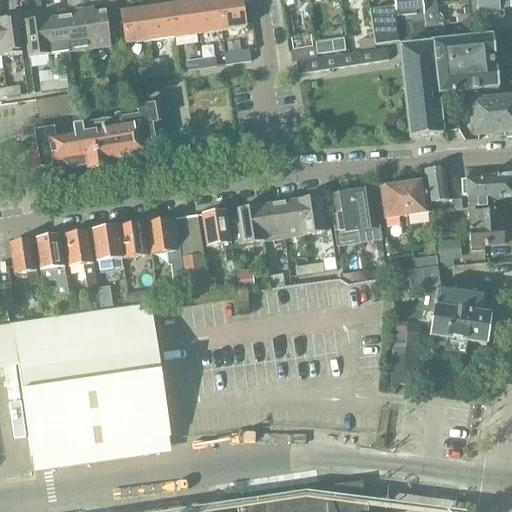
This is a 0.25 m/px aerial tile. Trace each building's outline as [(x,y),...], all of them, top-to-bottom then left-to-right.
[(216,0),(212,0),(193,3),(197,35),(221,32),(216,0)] [(241,0),(216,0),(221,32),(245,28),(241,0)] [(393,0),(394,8),(395,19),(422,16),(420,0),(393,0)] [(473,0),(466,1),(467,11),(454,13),(455,23),(503,18),(502,13),(505,12),(508,9),(506,0),(473,0)] [(193,3),(169,6),(173,39),(197,35),(193,3)] [(437,4),(423,6),(427,36),(434,35),(433,26),(440,25),(437,4)] [(169,6),(145,10),(149,42),(173,39),(169,6)] [(369,11),(372,40),(373,39),(374,47),(425,41),(422,16),(395,19),(394,8),(369,11)] [(93,9),(84,10),(90,51),(110,48),(105,12),(94,14),(93,9)] [(75,16),(64,18),(69,53),(90,51),(84,10),(74,11),(75,16)] [(149,42),(145,10),(121,13),(125,46),(149,42)] [(53,14),(43,16),(49,56),(69,53),(64,18),(54,19),(53,14)] [(49,56),(43,16),(34,17),(35,22),(23,24),(28,59),(49,56)] [(17,19),(0,21),(0,48),(1,58),(22,55),(17,19)] [(398,49),(399,59),(409,140),(442,137),(438,105),(459,102),(458,94),(498,89),(492,38),(430,45),(430,46),(399,49),(398,49)] [(373,39),(372,40),(359,41),(360,51),(374,49),(374,47),(373,39)] [(343,40),(315,44),(316,55),(344,51),(343,40)] [(388,61),(387,53),(387,49),(316,60),(296,63),(298,76),(388,61)] [(224,54),(226,66),(251,63),(249,50),(224,54)] [(315,50),(290,53),(291,64),(296,63),(316,60),(316,56),(315,50)] [(215,59),(201,61),(202,70),(216,68),(215,59)] [(202,70),(201,61),(186,63),(188,72),(202,70)] [(156,67),(153,68),(154,77),(168,75),(166,66),(165,66),(156,67)] [(154,77),(153,68),(138,70),(139,79),(154,77)] [(108,79),(94,81),(95,91),(109,89),(108,79)] [(67,80),(53,82),(54,92),(68,90),(67,80)] [(95,91),(94,81),(80,83),(81,92),(95,91)] [(54,92),(53,82),(39,84),(40,93),(54,92)] [(19,87),(5,89),(7,98),(20,96),(19,87)] [(35,101),(38,121),(71,115),(68,95),(35,101)] [(477,135),(501,132),(503,132),(504,139),(511,138),(511,99),(473,104),(477,135)] [(153,106),(137,109),(139,117),(72,128),(60,130),(62,139),(55,140),(53,128),(34,131),(40,168),(52,166),(56,170),(68,168),(68,170),(85,167),(86,172),(109,168),(108,163),(146,157),(144,147),(154,145),(151,125),(156,124),(153,106)] [(442,108),(445,131),(458,130),(456,107),(442,108)] [(423,172),(425,182),(428,204),(449,201),(444,171),(423,172)] [(460,182),(460,192),(461,197),(469,196),(470,209),(494,208),(493,200),(511,199),(511,200),(511,198),(510,183),(511,183),(511,181),(509,181),(506,178),(506,177),(504,177),(498,178),(496,178),(463,180),(463,182),(460,182)] [(425,182),(402,186),(407,217),(430,214),(428,204),(425,182)] [(407,217),(402,186),(379,189),(384,221),(407,217)] [(369,191),(351,193),(359,244),(380,241),(378,226),(374,226),(369,191)] [(359,244),(351,193),(333,196),(339,232),(335,232),(337,247),(359,244)] [(319,198),(298,201),(304,237),(324,234),(319,198)] [(453,200),(454,210),(461,209),(460,199),(453,200)] [(298,201),(278,205),(284,240),(304,237),(298,201)] [(278,205),(258,208),(263,243),(284,240),(278,205)] [(263,243),(258,208),(237,211),(238,215),(230,216),(235,248),(263,243)] [(467,213),(468,221),(469,247),(471,247),(471,252),(484,251),(484,246),(503,245),(503,243),(506,240),(506,233),(502,230),(502,228),(501,228),(500,211),(467,213)] [(221,246),(222,252),(223,252),(225,264),(233,262),(225,213),(215,214),(212,212),(206,213),(204,216),(202,216),(206,248),(221,246)] [(175,253),(166,254),(168,266),(171,265),(174,286),(184,285),(186,298),(207,295),(201,255),(203,255),(197,217),(170,221),(175,253)] [(151,256),(166,254),(175,253),(170,221),(160,222),(158,221),(151,221),(149,224),(142,225),(146,257),(138,258),(139,265),(143,264),(145,279),(154,278),(151,256)] [(122,260),(138,258),(146,257),(142,225),(131,227),(129,225),(123,226),(121,228),(118,228),(122,260)] [(116,229),(108,230),(106,230),(104,228),(97,229),(95,232),(92,232),(97,264),(98,264),(99,272),(122,268),(116,229)] [(82,266),(86,288),(96,287),(93,264),(92,265),(88,233),(77,234),(75,233),(69,234),(67,236),(64,237),(68,268),(82,266)] [(35,241),(40,271),(41,283),(54,281),(57,297),(68,296),(63,268),(59,237),(49,239),(46,237),(40,238),(38,240),(35,241)] [(31,241),(24,242),(22,243),(19,241),(13,241),(11,244),(9,244),(14,275),(26,273),(28,287),(38,285),(31,241)] [(451,241),(436,242),(438,262),(438,265),(438,268),(453,267),(453,261),(451,241)] [(412,253),(389,256),(391,267),(413,263),(412,253)] [(435,255),(413,259),(414,271),(435,269),(437,268),(435,255)] [(322,264),(308,266),(310,276),(323,274),(322,264)] [(310,276),(308,266),(294,269),(296,278),(310,276)] [(436,270),(435,269),(414,271),(408,272),(411,289),(423,291),(420,311),(394,310),(390,385),(416,386),(419,322),(431,324),(429,337),(446,339),(445,352),(463,355),(465,343),(486,346),(490,316),(482,315),(485,296),(438,289),(436,270)] [(385,270),(375,272),(376,282),(386,280),(385,270)] [(250,288),(249,278),(248,272),(237,274),(239,289),(250,288)] [(363,272),(343,275),(344,284),(364,281),(363,272)] [(282,275),(269,277),(270,287),(284,285),(282,275)] [(205,283),(207,295),(215,294),(213,282),(205,283)] [(0,286),(0,292),(2,310),(6,309),(13,308),(10,285),(0,286)] [(97,290),(100,310),(112,308),(109,288),(97,290)] [(136,293),(127,294),(129,309),(138,308),(136,293)] [(0,369),(17,367),(23,406),(31,459),(32,458),(32,457),(168,437),(168,439),(169,439),(168,426),(167,426),(151,310),(150,306),(111,312),(98,314),(12,326),(10,327),(9,327),(6,309),(2,310),(0,309),(0,369)] [(386,447),(398,448),(399,440),(387,438),(386,447)] [(366,511),(362,484),(362,483),(235,502),(236,511),(366,511)]
